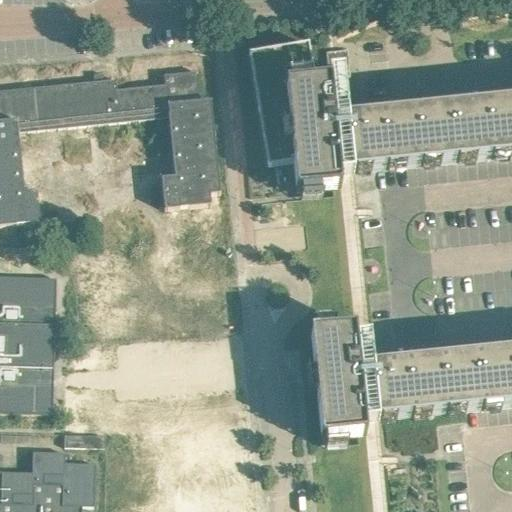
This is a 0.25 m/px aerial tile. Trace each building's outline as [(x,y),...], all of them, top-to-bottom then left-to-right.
[(296,194),(332,191),(354,189),(353,175),(511,158),(511,110),(349,127),(349,126),(348,126),(343,73),(311,77),(306,49),(248,57),(268,170),(293,165),(296,194)] [(33,192),(28,129),(173,118),(177,178),(161,179),(163,211),(183,210),(188,279),(229,276),(225,217),(193,220),(193,208),(223,206),(222,192),(226,192),(220,100),(202,102),(200,73),(165,75),(166,87),(121,90),(121,82),(0,90),(0,227),(48,225),(45,191),(33,192)] [(354,189),(332,191),(346,331),(369,328),(354,189)] [(0,416),(52,418),(54,357),(50,356),(50,331),(55,331),(56,281),(0,279),(0,416)] [(175,304),(175,312),(184,312),(184,318),(223,317),(223,303),(175,304)] [(511,360),(373,375),(369,328),(346,331),(310,334),(321,442),(357,438),(380,436),(378,422),(511,408),(511,360)] [(191,511),(262,511),(256,448),(233,450),(230,436),(183,440),(191,511)] [(387,511),(380,436),(357,438),(359,455),(364,511),(387,511)] [(0,511),(81,511),(82,510),(94,510),(96,467),(65,467),(65,456),(32,455),(32,476),(0,475),(0,511)] [(364,511),(359,455),(331,458),(336,511),(364,511)]
